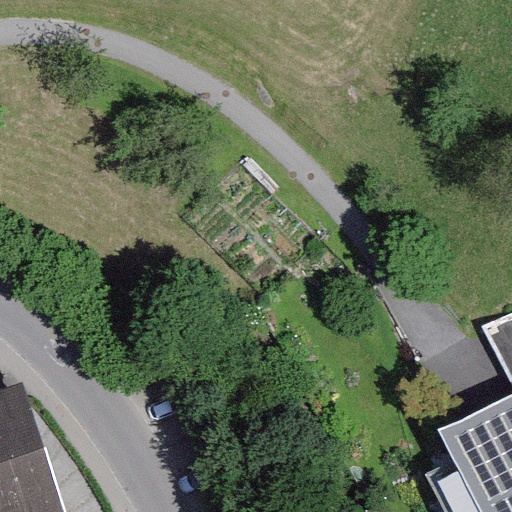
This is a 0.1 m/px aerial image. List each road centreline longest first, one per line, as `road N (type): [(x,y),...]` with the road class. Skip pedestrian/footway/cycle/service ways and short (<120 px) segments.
road 1 (residential): [(0,34),(86,34),(144,49),(231,93),(303,148),(441,321),(469,348),(500,362)]
road 2 (residential): [(0,289),(59,333),(93,372),(176,511)]
